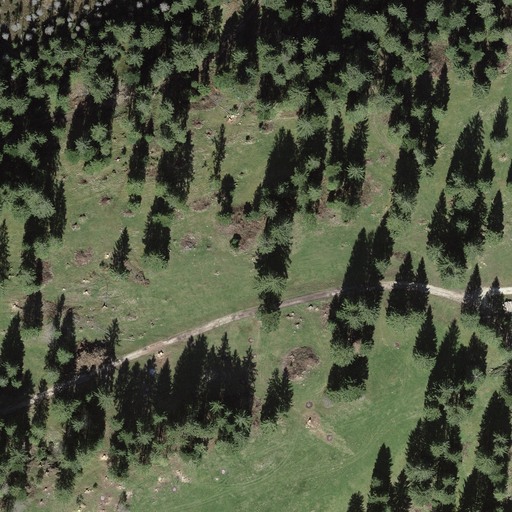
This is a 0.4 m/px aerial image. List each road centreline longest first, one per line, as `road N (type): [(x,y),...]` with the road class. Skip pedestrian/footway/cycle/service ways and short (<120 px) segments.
road 1 (track): [(511,342),(457,297),(388,283),(349,288),(183,331),(0,413)]
road 2 (track): [(0,146),(125,94)]
